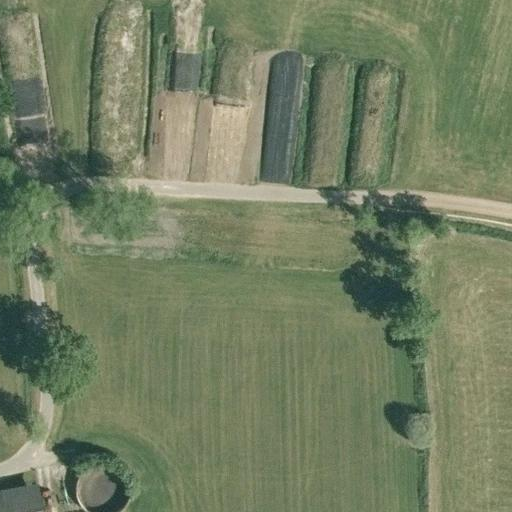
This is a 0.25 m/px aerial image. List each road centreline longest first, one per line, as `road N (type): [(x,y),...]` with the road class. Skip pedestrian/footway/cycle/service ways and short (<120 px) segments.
road 1 (unclassified): [(0,469),(31,449),(46,414),(33,212),(48,191),(84,184),(280,191)]
road 2 (track): [(280,191),(511,212)]
